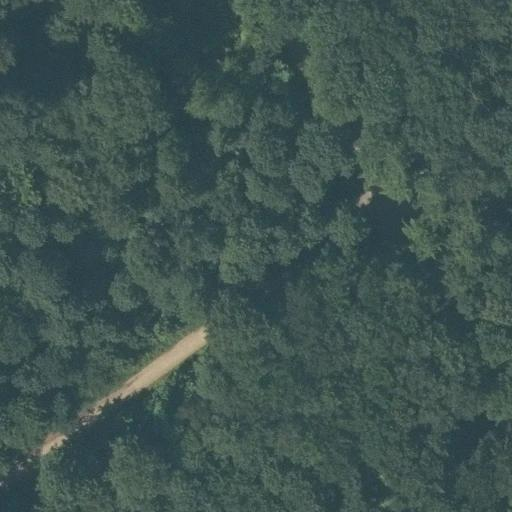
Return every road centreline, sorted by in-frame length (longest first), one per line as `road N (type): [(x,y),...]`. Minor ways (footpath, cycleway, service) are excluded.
road 1 (track): [(259,0),(286,28),(511,439)]
road 2 (track): [(384,210),(0,482)]
road 3 (unknown): [(384,210),(511,201)]
